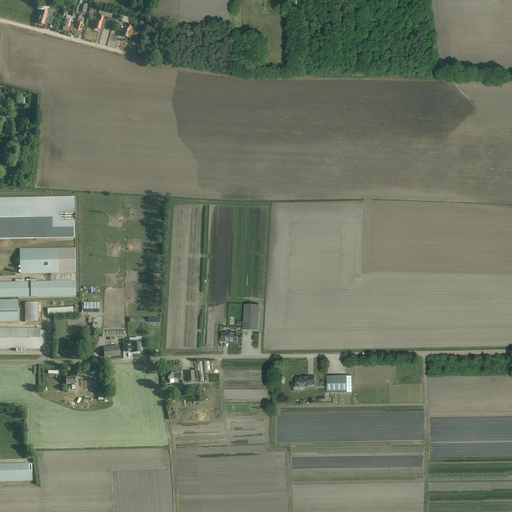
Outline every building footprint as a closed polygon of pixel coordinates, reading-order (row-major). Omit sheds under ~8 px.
[(48,24),(51,16),(53,16),(54,11),(48,9),(47,12),(42,10),(38,24),(44,25),(45,23),(48,24)] [(100,30),(103,31),(106,20),(104,19),(105,17),(104,17),(104,15),(101,14),(100,19),(98,19),(97,21),(95,29),(100,31),(100,30)] [(66,16),(66,19),(63,31),(68,32),(71,24),(73,17),(67,16),(66,16)] [(76,26),(74,34),(80,36),(83,24),(81,24),(82,21),(78,20),(76,26)] [(74,34),(76,26),(71,24),(68,32),(74,34)] [(133,26),(129,25),(127,29),(124,28),(123,33),(124,34),(123,36),(128,38),(131,38),(134,31),(132,30),(133,26)] [(75,197),(34,198),(0,198),(0,239),(75,238),(75,197)] [(75,248),(20,249),(0,249),(0,274),(75,273),(75,248)] [(0,282),(0,298),(76,297),(76,281),(36,282),(30,282),(24,282),(16,282),(0,282)] [(0,322),(19,322),(18,300),(0,300),(0,322)] [(87,313),(104,313),(104,303),(87,304),(87,313)] [(42,304),(30,304),(29,323),(41,324),(42,304)] [(259,306),(244,305),(243,331),(258,331),(259,306)] [(0,349),(41,349),(41,347),(46,347),(46,331),(41,331),(41,328),(0,328),(0,349)] [(222,333),(221,342),(226,342),(237,342),(237,334),(222,333)] [(126,354),(125,346),(124,341),(116,342),(117,346),(118,346),(119,355),(126,354)] [(132,345),(127,345),(127,352),(133,352),(133,353),(141,352),(141,342),(132,343),(132,345)] [(118,346),(117,346),(104,348),(105,357),(119,355),(118,346)] [(182,368),(181,368),(177,368),(177,367),(167,368),(168,379),(180,378),(180,379),(181,379),(181,378),(182,378),(182,368)] [(351,376),(326,377),(327,393),(351,393),(351,376)] [(66,377),(66,379),(64,379),(64,383),(66,383),(66,384),(67,384),(67,389),(73,389),(73,384),(76,384),(75,377),(66,377)] [(295,378),(295,386),(295,387),(308,387),(308,385),(314,385),(314,377),(303,377),(303,378),(295,378)] [(97,379),(80,380),(81,387),(85,387),(85,390),(96,389),(96,386),(97,386),(97,379)] [(29,464),(0,464),(0,478),(29,478),(29,464)]
